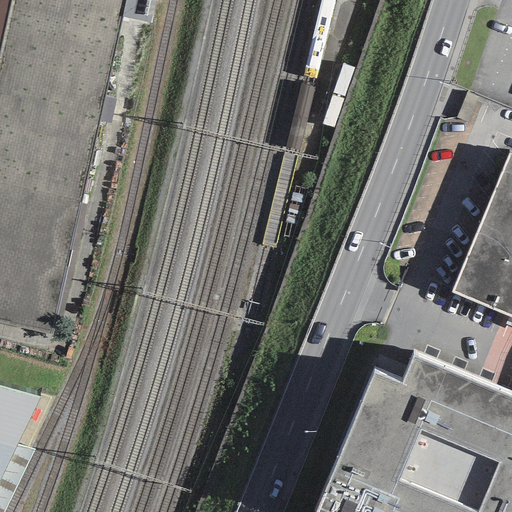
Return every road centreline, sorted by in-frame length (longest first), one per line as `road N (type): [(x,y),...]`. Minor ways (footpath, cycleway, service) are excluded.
road 1 (primary): [(256,511),(452,0)]
road 2 (unknown): [(411,313),(478,136),(494,123),(511,125)]
